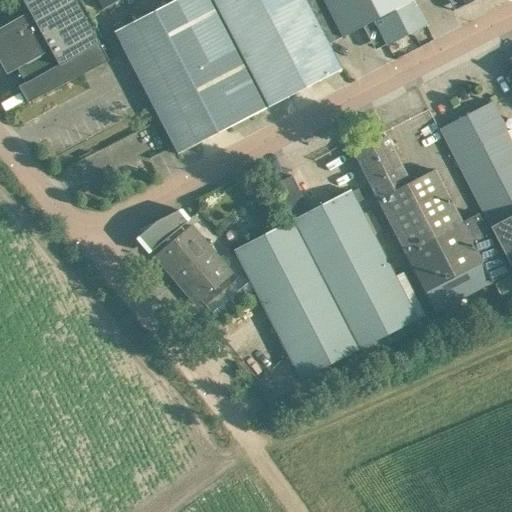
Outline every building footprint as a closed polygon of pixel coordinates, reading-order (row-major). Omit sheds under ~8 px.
[(27,103),(108,61),(74,0),(21,0),(31,17),(24,20),(22,18),(0,29),(0,60),(7,72),(16,67),(24,83),(18,86),(27,103)] [(120,0),(96,0),(102,10),(120,0)] [(175,0),(114,32),(177,154),(342,69),(329,43),(306,0),(175,0)] [(306,0),(329,43),(341,37),(341,38),(374,21),(387,46),(426,26),(412,0),(306,0)] [(511,139),(502,120),(493,102),(440,129),(491,228),(511,271),(511,270),(511,139)] [(378,120),(368,125),(374,137),(384,132),(378,120)] [(352,153),(361,171),(424,293),(444,283),(481,263),(491,281),(507,272),(477,214),(461,222),(434,170),(410,183),(386,136),(352,153)] [(169,148),(152,157),(163,177),(179,169),(169,148)] [(273,185),(292,221),(358,348),(415,319),(349,191),(314,209),(307,206),(291,176),(273,185)] [(270,200),(259,210),(269,221),(280,211),(270,200)] [(179,210),(155,222),(137,237),(136,238),(148,253),(150,252),(155,248),(169,236),(173,241),(154,257),(194,305),(232,273),(191,226),(185,231),(181,226),(187,221),(179,210)] [(358,348),(292,221),(234,250),(300,378),(358,348)] [(457,300),(441,309),(447,320),(463,311),(457,300)]
